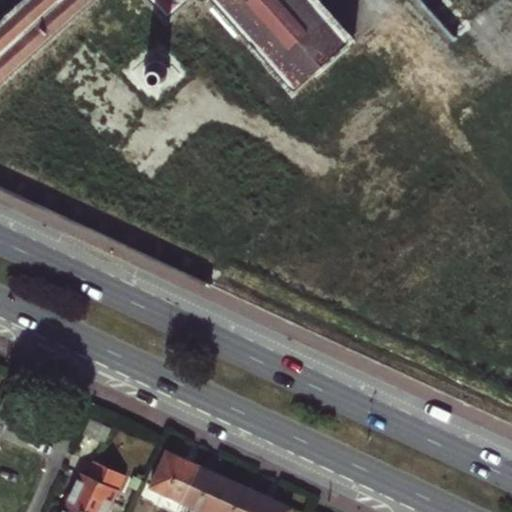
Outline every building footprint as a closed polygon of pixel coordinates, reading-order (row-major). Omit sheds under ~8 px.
[(208,0),(294,95),(310,81),(350,44),(308,0),(16,0),(0,15),(0,87),(97,0),(140,0),(164,26),(192,0),(208,0)] [(416,0),(451,39),(472,21),(454,0),(416,0)] [(166,453),(149,489),(181,503),(197,468),(166,453)] [(82,473),(67,507),(78,511),(106,511),(123,477),(94,464),(89,476),(82,473)] [(213,511),(228,482),(197,468),(181,503),(199,511),(213,511)] [(251,511),(259,496),(228,482),(213,511),(251,511)] [(289,511),(290,511),(259,496),(251,511),(289,511)]
